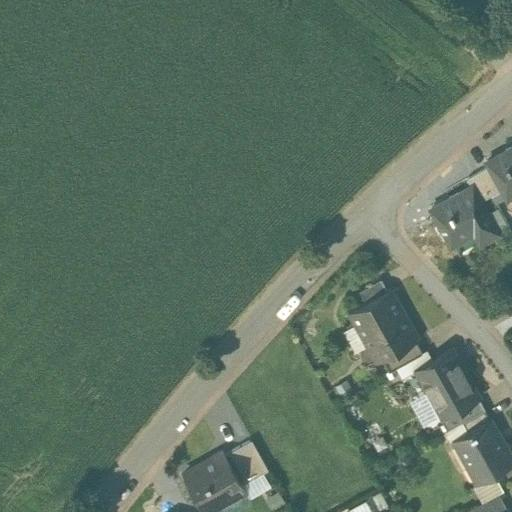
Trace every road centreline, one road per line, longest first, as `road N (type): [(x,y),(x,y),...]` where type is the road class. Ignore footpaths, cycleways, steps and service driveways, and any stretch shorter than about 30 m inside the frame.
road 1 (residential): [(366,210),(253,328),(98,511)]
road 2 (residential): [(511,83),(366,210)]
road 3 (residential): [(474,326),(366,210)]
